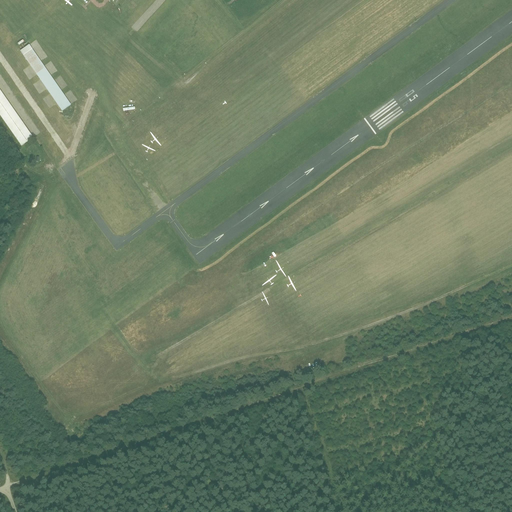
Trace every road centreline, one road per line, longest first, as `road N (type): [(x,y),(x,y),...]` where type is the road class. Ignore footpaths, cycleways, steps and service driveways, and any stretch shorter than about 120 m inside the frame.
road 1 (track): [(511,316),(9,486)]
road 2 (track): [(345,511),(304,387)]
